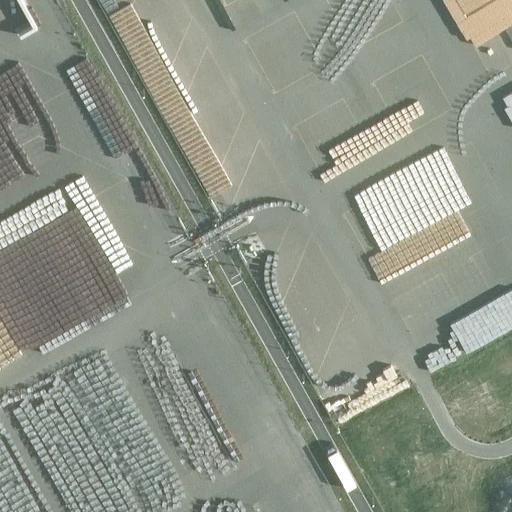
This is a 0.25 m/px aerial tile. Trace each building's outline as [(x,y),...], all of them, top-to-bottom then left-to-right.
[(251,0),(233,10),(275,91),(327,63),(293,0),(251,0)] [(394,0),(328,0),(354,48),(405,21),(394,0)] [(511,63),(511,61),(493,23),(508,16),(500,0),(497,0),(462,17),(489,74),(511,63)] [(46,100),(75,85),(51,34),(0,58),(0,125),(48,103),(46,100)] [(374,78),(403,137),(414,132),(417,139),(458,119),(425,53),(374,78)] [(285,102),(324,178),(376,152),(337,75),(285,102)] [(40,223),(130,177),(93,106),(59,124),(58,122),(0,152),(0,186),(8,182),(26,217),(34,213),(40,223)] [(345,209),(374,266),(425,240),(396,183),(345,209)]
